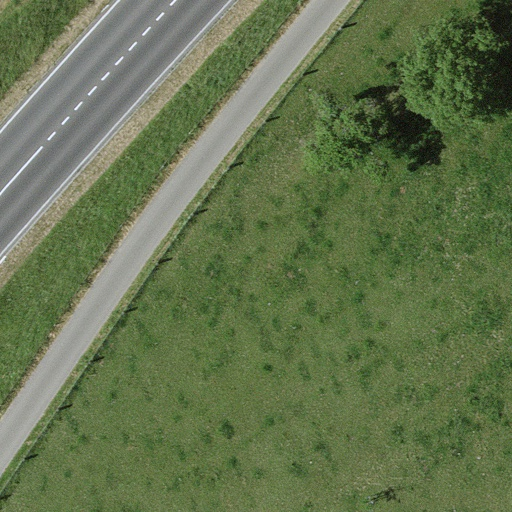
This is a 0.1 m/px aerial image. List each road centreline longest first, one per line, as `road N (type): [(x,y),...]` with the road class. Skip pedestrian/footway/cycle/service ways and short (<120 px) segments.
road 1 (unclassified): [(332,0),(142,238),(0,453)]
road 2 (primary): [(0,194),(175,0)]
